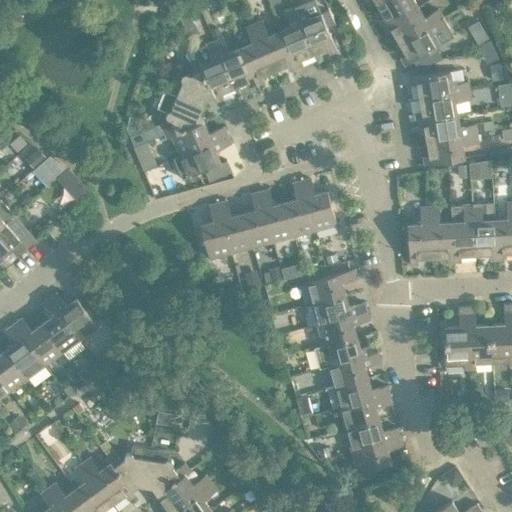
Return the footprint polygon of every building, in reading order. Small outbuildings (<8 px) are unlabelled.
[(384,0),(377,4),(384,17),(379,20),(383,26),(418,6),(414,0),(384,0)] [(302,3),(294,6),(313,53),(327,47),(329,53),(336,49),(321,12),(308,18),(302,3)] [(291,25),(280,30),(296,67),(302,64),(300,59),(313,53),(294,6),(285,10),(291,25)] [(418,6),(383,26),(386,32),(391,29),(399,42),(442,16),(438,8),(424,16),(418,6)] [(442,16),(399,42),(406,54),(401,57),(405,64),(413,60),(436,46),(440,44),(433,32),(447,24),(442,16)] [(262,20),(254,23),(274,70),(287,64),(289,69),(296,67),(280,30),(268,34),(262,20)] [(252,42),(240,46),(256,84),(262,81),(260,76),(274,70),(254,23),(245,27),(252,42)] [(223,36),(214,40),(234,87),(247,81),(249,86),(256,84),(240,46),(229,51),(223,36)] [(212,58),(201,63),(200,63),(214,95),(213,96),(215,101),(223,98),(220,92),(234,87),(214,40),(206,44),(212,58)] [(436,46),(413,60),(418,67),(442,57),(436,46)] [(182,81),(177,95),(203,105),(205,99),(213,96),(214,95),(200,63),(201,63),(199,57),(189,62),(194,72),(190,74),(186,72),(183,74),(181,77),(182,81)] [(417,83),(419,98),(469,89),(468,80),(452,83),(450,69),(410,76),(411,84),(417,83)] [(511,79),(499,82),(503,103),(511,101),(511,79)] [(457,113),(455,101),(471,99),(471,98),(481,97),(480,88),(469,90),(469,89),(419,98),(422,112),(416,113),(417,120),(457,113)] [(203,105),(177,95),(170,109),(167,111),(166,114),(167,117),(171,119),(173,123),(162,127),(167,137),(172,135),(171,134),(203,120),(200,112),(203,105)] [(485,122),(475,123),(459,126),(457,113),(417,120),(418,127),(424,126),(426,140),(476,132),(476,131),(486,130),(485,122)] [(129,115),(127,128),(129,134),(138,130),(141,117),(129,115)] [(171,134),(172,135),(180,154),(227,134),(223,126),(208,132),(203,120),(171,134)] [(158,124),(129,136),(129,137),(133,147),(148,141),(164,134),(160,124),(158,124)] [(476,132),(426,140),(429,155),(423,156),(424,164),(464,157),(462,144),(478,141),(476,132)] [(227,134),(180,154),(189,175),(205,168),(221,161),(215,149),(230,143),(227,134)] [(136,147),(145,167),(158,161),(149,141),(136,147)] [(221,161),(205,168),(210,180),(231,170),(226,159),(221,161)] [(68,167),(57,178),(63,185),(75,175),(68,167)] [(310,177),(302,180),(315,229),(336,223),(327,189),(315,193),(310,177)] [(297,197),(285,201),(294,234),(315,229),(302,180),(293,182),(297,197)] [(269,188),(260,191),(273,240),(294,234),(285,201),(273,204),(269,188)] [(255,209),(243,212),(252,245),(273,240),(260,191),(251,193),(255,209)] [(227,200),(218,202),(231,251),(252,245),(243,212),(231,215),(227,200)] [(507,217),(495,218),(497,258),(504,258),(504,252),(511,251),(511,200),(506,201),(507,217)] [(209,257),(231,251),(218,202),(209,204),(213,220),(200,223),(209,257)] [(464,220),(451,221),(454,261),(461,260),(461,255),(475,254),(472,203),(463,204),(464,220)] [(481,203),(472,203),(475,254),(490,253),(490,259),(497,258),(495,218),(482,219),(481,203)] [(438,205),(429,206),(432,256),(447,256),(447,261),(454,261),(451,221),(439,221),(438,205)] [(417,257),(432,256),(429,206),(420,206),(421,222),(407,223),(410,263),(418,263),(417,257)] [(17,256),(36,240),(14,215),(6,222),(0,227),(0,257),(11,248),(17,256)] [(11,248),(0,257),(0,262),(5,268),(17,256),(11,248)] [(306,280),(312,302),(345,293),(342,281),(357,277),(355,267),(306,280)] [(281,269),(270,272),(273,281),(283,278),(281,269)] [(57,292),(49,297),(79,338),(97,325),(77,297),(66,305),(57,292)] [(345,293),(312,302),(317,323),(366,310),(364,301),(348,305),(345,293)] [(51,315),(41,323),(62,351),(79,338),(49,297),(42,303),(51,315)] [(504,323),(490,323),(492,360),(509,359),(509,365),(511,364),(511,309),(511,302),(503,303),(504,323)] [(474,304),(466,305),(469,367),(475,367),(475,361),(492,360),(490,323),(475,324),(474,304)] [(464,368),(469,367),(466,305),(458,305),(459,325),(443,326),(445,363),(463,362),(464,368)] [(356,335),(353,323),(369,319),(366,310),(317,323),(323,344),(356,335)] [(22,317),(14,323),(44,364),(62,351),(41,323),(31,330),(22,317)] [(16,341),(6,348),(27,376),(44,364),(14,323),(7,328),(16,341)] [(378,352),(375,343),(360,347),(356,335),(323,344),(313,347),(319,368),(329,365),(378,352)] [(0,376),(9,389),(27,376),(6,348),(0,352),(0,376)] [(368,377),(365,365),(380,361),(378,352),(329,365),(334,386),(368,377)] [(0,395),(9,389),(0,376),(0,395)] [(368,377),(334,386),(340,406),(389,393),(386,384),(371,389),(368,377)] [(389,393),(340,406),(346,427),(379,418),(376,406),(391,402),(389,393)] [(79,402),(73,407),(77,413),(83,409),(79,402)] [(379,418),(346,427),(351,448),(400,435),(398,426),(382,430),(379,418)] [(511,430),(503,436),(509,445),(511,442),(511,430)] [(400,435),(351,448),(357,470),(391,461),(387,448),(402,444),(400,435)] [(105,440),(97,446),(101,451),(109,445),(105,440)] [(145,485),(149,457),(151,448),(132,445),(131,452),(128,452),(125,454),(124,458),(121,460),(114,451),(105,458),(109,462),(110,462),(130,490),(131,489),(138,484),(145,485)] [(110,462),(109,462),(100,469),(90,456),(83,462),(113,502),(125,494),(128,499),(135,494),(131,489),(130,490),(110,462)] [(157,494),(185,473),(186,474),(190,471),(184,462),(175,469),(172,465),(173,461),(171,458),(167,458),(164,460),(149,457),(145,485),(152,486),(157,493),(157,494)] [(113,502),(83,462),(75,467),(85,480),(75,487),(93,511),(101,511),(113,502)] [(455,468),(444,475),(450,485),(461,479),(455,468)] [(157,494),(157,493),(152,496),(157,503),(162,499),(170,511),(211,481),(205,474),(193,483),(186,474),(185,473),(157,494)] [(211,481),(170,511),(205,511),(211,508),(203,498),(216,489),(211,481)] [(93,511),(75,487),(65,495),(55,482),(48,487),(66,511),(93,511)] [(66,511),(48,487),(41,492),(50,505),(40,511),(66,511)] [(475,511),(481,509),(476,502),(460,511),(459,511),(451,499),(430,511),(475,511)]
